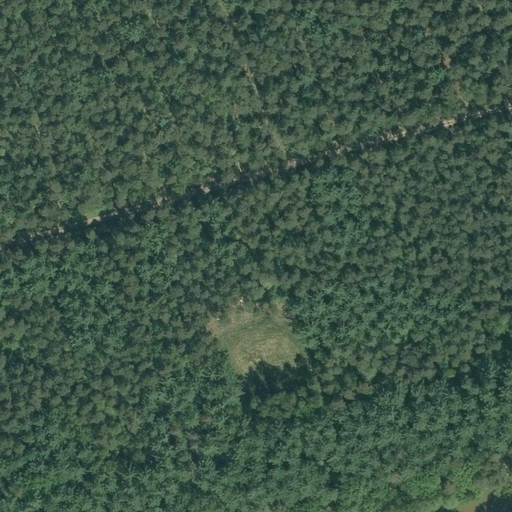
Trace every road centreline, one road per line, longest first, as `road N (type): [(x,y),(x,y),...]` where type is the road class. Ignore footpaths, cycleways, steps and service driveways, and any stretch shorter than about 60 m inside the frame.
road 1 (track): [(0,250),(511,111)]
road 2 (track): [(170,204),(194,281),(226,338)]
